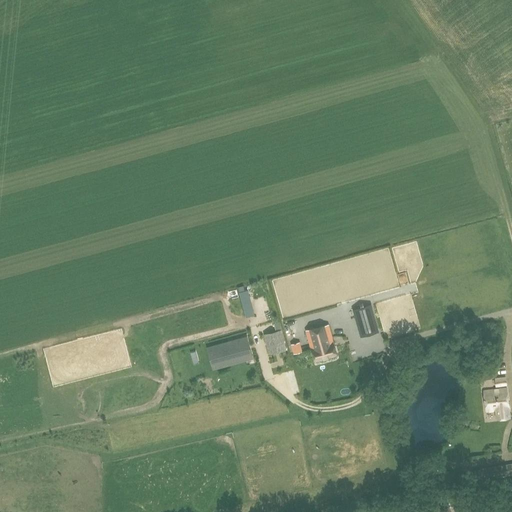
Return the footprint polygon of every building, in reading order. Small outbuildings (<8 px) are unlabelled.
[(342,261),(335,263),(339,275),(345,273),(342,261)] [(162,294),(168,321),(175,320),(169,292),(162,294)] [(371,305),(355,310),(362,334),(377,330),(371,305)] [(287,327),(305,324),(304,316),(285,319),(287,327)] [(310,345),(312,351),(314,351),(317,361),(337,355),(329,324),(306,331),(310,345)] [(231,337),(231,325),(218,325),(218,337),(231,337)] [(280,330),(265,334),(270,354),(285,350),(280,330)] [(219,367),(252,358),(247,337),(213,346),(219,367)] [(299,342),(291,344),(293,354),(302,352),(299,342)] [(185,362),(177,365),(180,372),(187,369),(185,362)] [(387,382),(395,379),(391,368),(383,371),(387,382)] [(495,378),(497,387),(507,386),(507,377),(495,378)] [(499,416),(510,415),(508,388),(484,390),(487,411),(494,410),(495,416),(499,416)]
